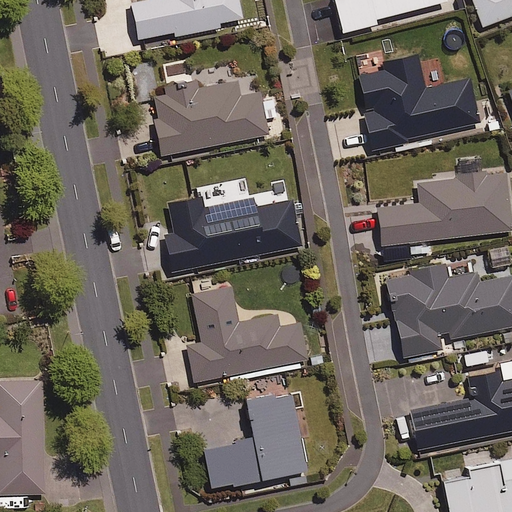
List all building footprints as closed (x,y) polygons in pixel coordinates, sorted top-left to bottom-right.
[(143,0),(128,3),(135,39),(172,31),(172,36),(217,27),(217,23),(240,18),(236,0),(143,0)] [(331,0),(339,32),(375,23),(374,18),(443,1),(443,0),(331,0)] [(511,0),(468,0),(479,26),(511,13),(511,0)] [(423,88),(416,55),(380,63),(382,70),(357,76),(364,112),(362,113),(369,149),(402,143),(401,138),(477,122),(467,79),(423,88)] [(235,81),(153,97),(156,116),(152,117),(159,155),(266,134),(257,90),(237,94),(235,81)] [(510,230),(503,168),(434,176),(435,180),(415,183),(417,204),(374,209),(378,245),(407,242),(408,254),(428,252),(427,240),(510,230)] [(297,246),(289,201),(251,208),(249,198),(201,208),(199,196),(167,202),(173,233),(162,236),(168,271),(236,258),(238,265),(259,260),(258,253),(297,246)] [(511,274),(472,282),(469,262),(443,267),(442,263),(405,270),(407,276),(382,281),(388,314),(392,314),(400,357),(440,350),(438,340),(511,325),(511,274)] [(236,322),(229,287),(190,295),(200,342),(185,345),(192,381),(305,359),(298,323),(276,327),(274,315),(236,322)] [(511,367),(511,368),(510,361),(497,363),(498,371),(469,376),(473,397),(407,410),(415,449),(511,430),(511,367)] [(41,379),(0,380),(0,493),(44,492),(41,379)] [(198,448),(205,489),(303,473),(289,396),(276,399),(275,395),(245,400),(252,439),(198,448)] [(511,511),(511,458),(464,469),(466,477),(440,483),(445,511),(511,511)]
